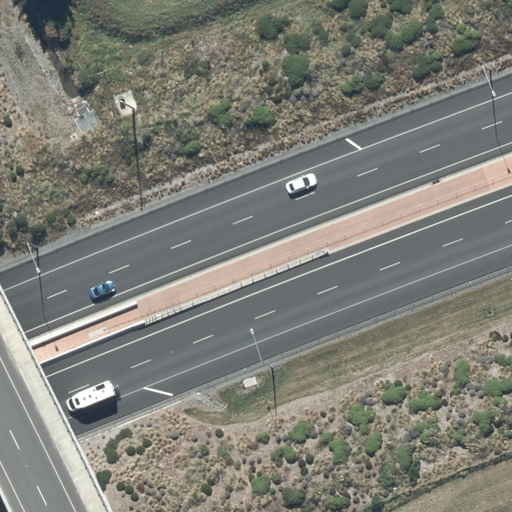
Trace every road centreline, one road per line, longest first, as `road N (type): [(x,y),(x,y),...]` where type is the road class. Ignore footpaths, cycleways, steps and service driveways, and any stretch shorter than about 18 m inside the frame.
road 1 (motorway): [(511,220),(0,423)]
road 2 (motorway): [(0,317),(511,115)]
